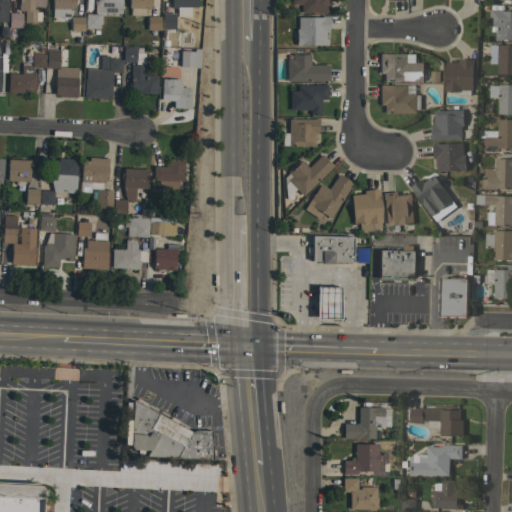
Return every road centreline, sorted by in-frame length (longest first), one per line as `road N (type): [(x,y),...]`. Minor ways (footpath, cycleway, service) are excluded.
road 1 (residential): [(511,395),(352,388),(320,399)]
road 2 (primary): [(247,228),(247,39)]
road 3 (residential): [(396,152),(369,151),(354,136),(357,0)]
road 4 (secondary): [(246,347),(63,339)]
road 5 (residential): [(165,305),(0,296)]
road 6 (residential): [(0,125),(141,132)]
road 7 (tertiary): [(374,351),(511,355)]
